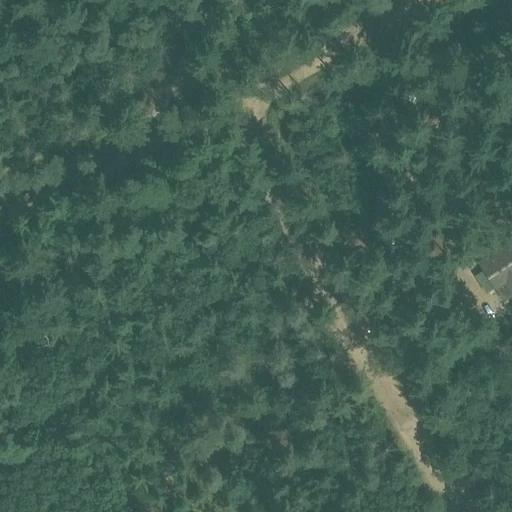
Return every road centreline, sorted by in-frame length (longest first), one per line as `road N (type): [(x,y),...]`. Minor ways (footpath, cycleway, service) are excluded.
road 1 (track): [(486,511),(238,85)]
road 2 (track): [(0,187),(238,85),(385,0)]
road 3 (track): [(136,133),(203,0)]
